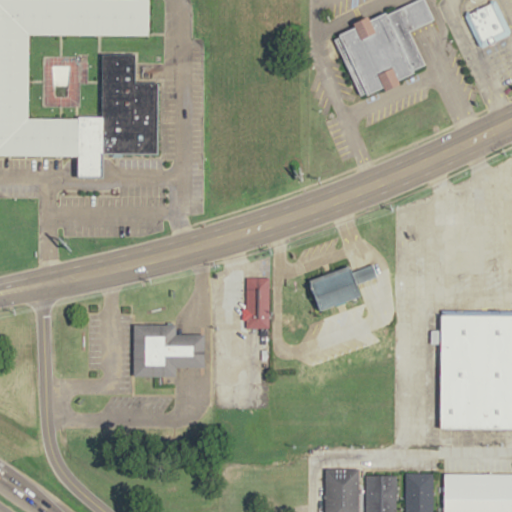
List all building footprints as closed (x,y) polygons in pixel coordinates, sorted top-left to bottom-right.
[(150,0),(150,34),(31,33),(30,116),(102,117),(104,55),(136,55),(135,81),(158,83),(157,154),(104,153),(104,175),(81,175),(81,155),(0,154),(0,0),(150,0)] [(426,0),(413,0),(334,37),(362,96),(425,67),(409,31),(435,19),(426,0)] [(492,0),(463,15),(478,44),(481,43),(502,33),(506,30),(492,0)] [(311,280),(324,310),(364,296),(360,282),(377,276),(373,263),(356,270),(352,264),(311,280)] [(245,277),(244,327),(270,328),(270,277),(245,277)] [(511,313),(441,313),(440,427),(511,427),(511,313)] [(133,324),(133,376),(176,377),(176,368),(205,368),(206,335),(176,335),(176,324),(133,324)] [(325,469),(324,511),(359,511),(360,469),(325,469)] [(405,472),(404,511),(433,511),(434,472),(405,472)] [(364,474),(364,511),(395,511),(395,474),(364,474)]
